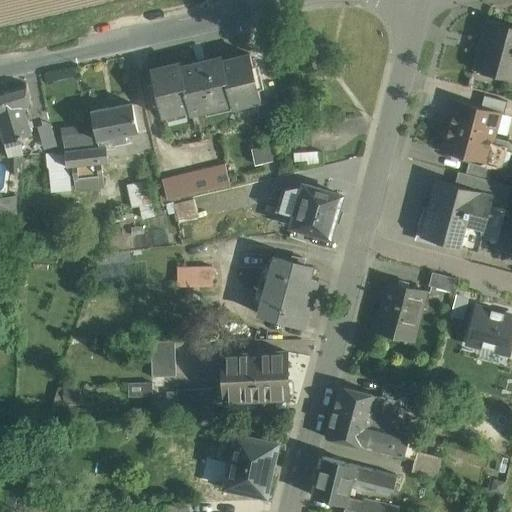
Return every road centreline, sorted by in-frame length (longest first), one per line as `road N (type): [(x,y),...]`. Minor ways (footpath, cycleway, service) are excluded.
road 1 (residential): [(0,70),(286,0)]
road 2 (unclassified): [(362,245),(287,511)]
road 3 (unclassified): [(431,0),(362,245)]
road 4 (residential): [(362,245),(511,291)]
